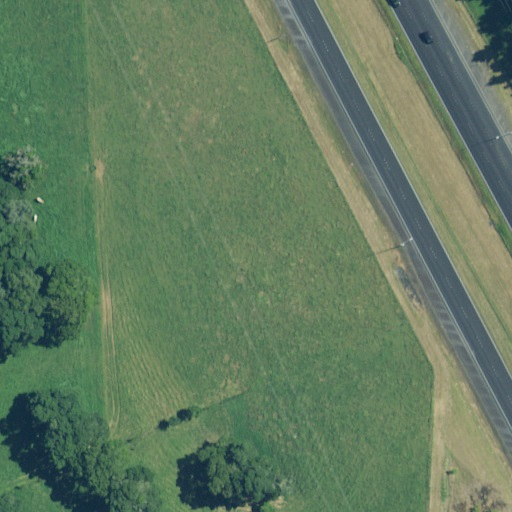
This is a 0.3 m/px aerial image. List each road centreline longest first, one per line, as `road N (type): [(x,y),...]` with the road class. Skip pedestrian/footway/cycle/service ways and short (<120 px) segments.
road 1 (motorway): [(511,404),(301,0)]
road 2 (motorway): [(399,0),(511,209)]
